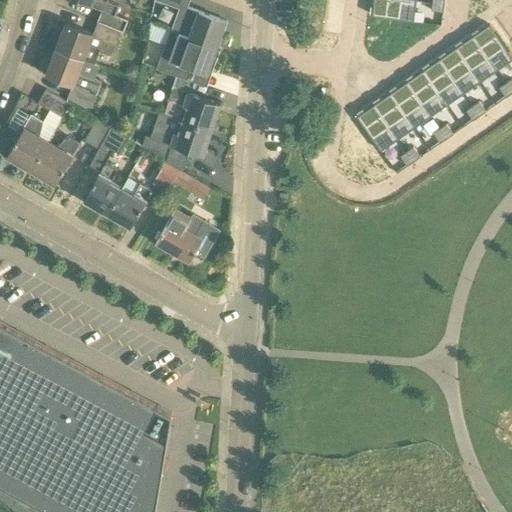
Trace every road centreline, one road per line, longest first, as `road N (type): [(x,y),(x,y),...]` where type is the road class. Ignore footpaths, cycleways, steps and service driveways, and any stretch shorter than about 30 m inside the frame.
road 1 (residential): [(248,341),(0,200)]
road 2 (residential): [(248,341),(264,58)]
road 3 (residential): [(233,511),(248,341)]
road 4 (residential): [(340,65),(387,75),(452,33),(458,0)]
